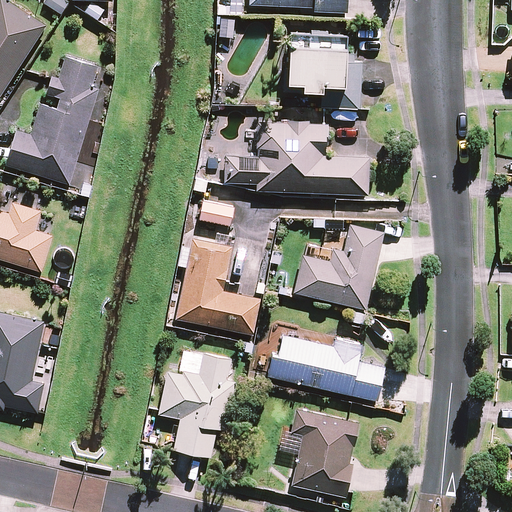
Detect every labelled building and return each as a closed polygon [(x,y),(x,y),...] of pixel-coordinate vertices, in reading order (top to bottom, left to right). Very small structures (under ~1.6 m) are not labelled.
[(0,0),(0,93),(46,24),(9,0),(0,0)] [(68,1),(65,0),(44,0),(43,1),(61,13),(68,1)] [(249,0),(249,3),(314,6),(313,10),(347,11),(347,0),(249,0)] [(283,66),(283,89),(320,91),(319,105),(360,106),(362,59),(353,59),(353,51),(347,50),(348,33),(290,31),(289,66),(283,66)] [(50,77),(46,91),(59,95),(56,105),(41,101),(31,132),(16,128),(6,162),(69,181),(98,86),(92,84),(98,63),(66,54),(59,77),(51,74),(50,77)] [(327,141),(328,123),(324,123),(257,120),(256,146),(259,146),(258,154),(226,153),(225,180),(257,181),(256,188),(368,192),(369,155),(325,153),(325,141),(327,141)] [(234,205),(203,199),(199,217),(230,224),(234,205)] [(41,209),(12,200),(9,211),(0,208),(0,256),(42,269),(53,233),(35,227),(41,209)] [(384,229),(349,221),(343,247),(333,245),(330,258),(303,252),(294,290),(366,307),(384,229)] [(232,244),(192,236),(176,316),(253,331),(260,296),(223,288),(232,244)] [(0,406),(4,407),(5,403),(38,410),(44,381),(32,378),(44,319),(0,309),(0,406)] [(365,312),(353,309),(351,320),(363,323),(365,312)] [(267,373),(351,392),(358,359),(362,341),(335,335),(333,343),(284,332),(279,353),(272,351),(267,373)] [(231,354),(203,349),(199,371),(183,368),(182,371),(167,368),(159,409),(159,411),(179,416),(173,446),(212,454),(217,425),(226,427),(236,379),(227,377),(231,354)] [(358,359),(351,392),(376,398),(384,365),(358,359)] [(358,419),(295,406),(291,429),(302,431),(298,452),(291,483),(346,494),(353,461),(349,460),(358,419)] [(298,452),(302,431),(291,429),(283,427),(279,448),(298,452)]
